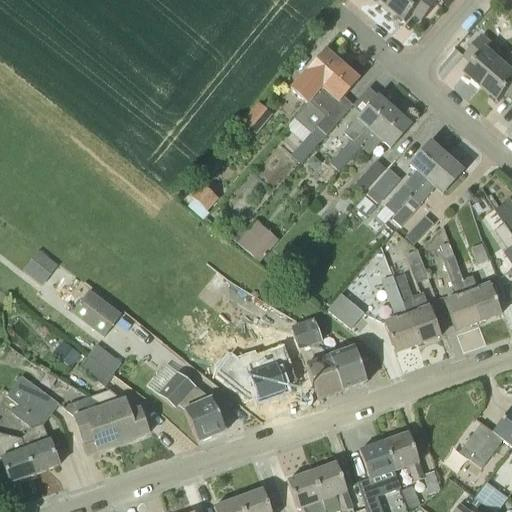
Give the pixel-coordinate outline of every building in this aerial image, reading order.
[(377,0),(389,10),(397,0),(377,0)] [(397,0),(389,10),(406,24),(413,15),(422,23),(441,2),(438,0),(397,0)] [(482,37),(463,59),(472,66),(465,75),(481,90),(503,65),(486,51),(491,45),(482,37)] [(324,51),(292,88),(308,103),(341,66),(324,51)] [(511,72),(503,65),(481,90),(498,104),(506,95),(511,100),(511,72)] [(301,165),(316,147),(325,137),(352,107),(343,99),(359,81),(341,66),(308,103),(294,120),(311,135),(290,158),(299,166),(300,164),(301,165)] [(376,97),(356,121),(343,135),(351,143),(330,166),(338,173),(341,169),(360,149),(361,149),(393,113),(376,97)] [(258,106),(243,126),(257,137),(272,117),(258,106)] [(393,113),(361,149),(368,156),(380,142),(390,151),(410,128),(393,113)] [(428,144),(408,167),(415,173),(400,191),(383,210),(392,217),(408,199),(445,159),(428,144)] [(445,159),(408,199),(409,200),(419,208),(434,189),(442,197),(462,174),(445,159)] [(384,171),(375,163),(354,187),(363,195),(384,171)] [(375,205),(389,189),(380,180),(365,197),(375,205)] [(217,201),(201,187),(188,201),(204,216),(217,201)] [(364,199),(354,210),(366,220),(375,208),(364,199)] [(419,208),(409,200),(390,221),(400,229),(419,208)] [(511,226),(511,209),(508,205),(498,213),(510,228),(511,226)] [(503,255),(511,268),(511,271),(508,274),(511,279),(511,238),(496,215),(486,222),(507,253),(503,255)] [(432,227),(424,218),(404,239),(413,247),(432,227)] [(256,264),(274,245),(265,236),(258,243),(242,229),(231,241),(256,264)] [(478,325),(462,282),(459,274),(456,267),(448,245),(438,249),(443,262),(442,262),(455,299),(443,303),(455,333),(478,325)] [(477,267),(487,262),(481,246),(470,250),(477,267)] [(42,288),(57,268),(37,252),(21,273),(42,288)] [(427,281),(416,252),(404,257),(415,286),(427,281)] [(472,269),(469,262),(456,267),(459,274),(469,270),(472,269)] [(440,339),(429,308),(427,309),(422,295),(412,299),(403,277),(393,281),(417,347),(440,339)] [(393,281),(392,279),(382,283),(396,320),(383,325),(394,355),(417,347),(393,281)] [(477,292),(472,279),(462,282),(478,325),(500,317),(489,287),(477,292)] [(103,339),(120,316),(89,293),(72,316),(103,339)] [(350,333),(363,317),(340,298),(327,313),(350,333)] [(317,402),(340,394),(328,359),(326,359),(313,323),(260,343),(273,380),(291,373),(285,355),(309,346),(315,363),(305,367),(317,402)] [(69,369),(79,356),(62,343),(52,356),(69,369)] [(365,385),(353,350),(328,359),(340,394),(365,385)] [(78,369),(104,390),(112,379),(87,358),(78,369)] [(177,375),(157,396),(175,411),(178,407),(184,412),(183,412),(198,445),(224,434),(210,400),(209,401),(177,375)] [(17,407),(43,426),(58,406),(21,378),(6,398),(17,407)] [(104,410),(117,447),(147,436),(138,412),(129,416),(124,403),(107,393),(86,401),(102,411),(104,410)] [(117,447),(104,410),(102,411),(86,401),(66,408),(64,412),(75,420),(74,421),(82,445),(93,441),(97,454),(117,447)] [(58,468),(48,440),(47,440),(42,428),(43,426),(17,407),(11,416),(29,430),(20,440),(21,442),(34,477),(58,468)] [(511,410),(492,435),(480,426),(458,455),(480,471),(502,443),(511,450),(511,410)] [(34,477),(21,442),(0,436),(0,461),(1,461),(10,486),(34,477)] [(407,436),(383,444),(394,474),(408,469),(413,484),(423,481),(422,478),(407,436)] [(394,474),(383,444),(358,453),(376,501),(401,492),(394,474)] [(311,474),(321,504),(324,511),(347,511),(351,511),(335,466),(311,474)] [(324,511),(321,504),(311,474),(286,483),(296,511),(324,511)] [(439,493),(433,474),(422,478),(423,481),(428,497),(439,493)] [(498,511),(507,501),(486,486),(474,501),(488,511),(498,511)] [(419,507),(412,488),(401,493),(408,511),(419,507)] [(268,511),(262,492),(237,501),(241,511),(268,511)] [(241,511),(237,501),(213,509),(213,511),(241,511)]
